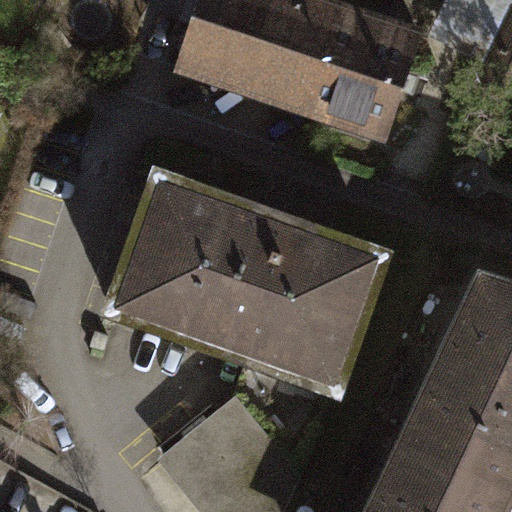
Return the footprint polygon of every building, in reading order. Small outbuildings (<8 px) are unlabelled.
[(420,41),(305,0),(207,0),(183,68),(385,139),(420,41)] [(504,47),(511,28),(511,0),(449,0),(434,34),(496,62),(504,47)] [(511,91),(511,50),(504,47),(496,62),(488,81),(511,91)] [(383,265),(163,189),(121,308),(253,354),(240,396),(161,459),(206,511),(285,511),(303,474),(341,385),(383,265)] [(511,298),(487,290),(401,469),(495,511),(511,511),(511,298)] [(495,511),(401,469),(381,511),(495,511)]
